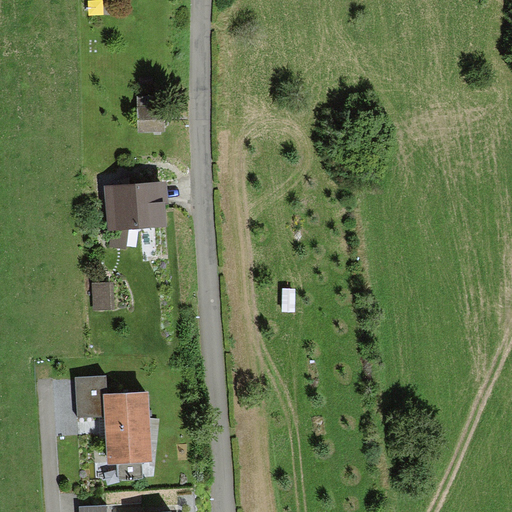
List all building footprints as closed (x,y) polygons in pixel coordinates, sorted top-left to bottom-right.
[(136,103),(136,129),(160,128),(160,102),(136,103)] [(159,226),(158,176),(107,177),(108,249),(123,249),(123,226),(159,226)] [(110,306),(107,279),(89,281),(93,308),(110,306)] [(115,283),(116,309),(131,309),(130,283),(115,283)] [(114,463),(114,477),(140,475),(139,458),(146,457),(142,393),(102,396),(100,374),(71,376),(73,417),(99,416),(102,464),(114,463)]
